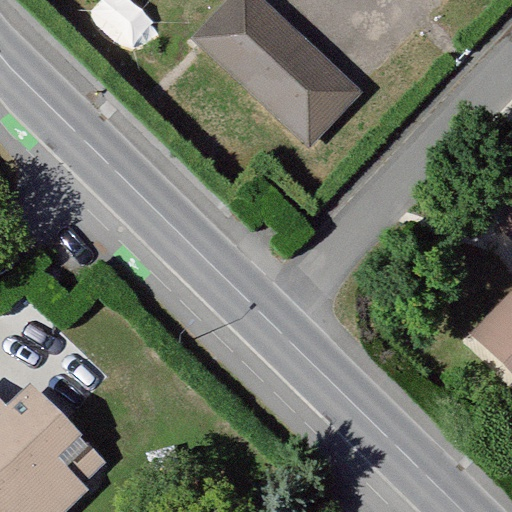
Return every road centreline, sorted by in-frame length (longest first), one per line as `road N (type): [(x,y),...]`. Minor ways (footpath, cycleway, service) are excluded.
road 1 (secondary): [(0,55),(265,313)]
road 2 (residential): [(265,313),(511,65)]
road 3 (secondary): [(265,313),(465,511)]
